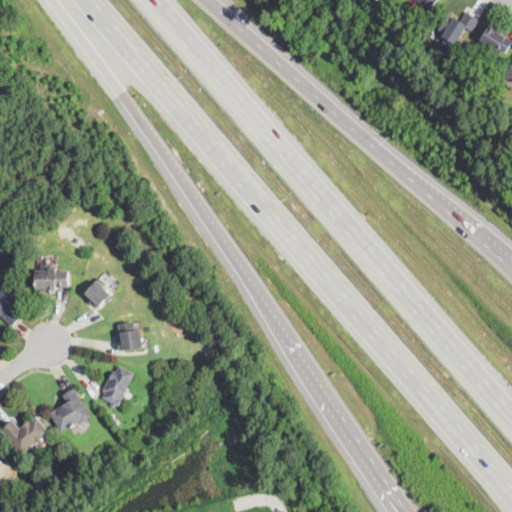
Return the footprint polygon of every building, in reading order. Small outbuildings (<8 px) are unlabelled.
[(436,0),(429,10),(415,0),(436,0)] [(472,30),(467,27),(456,44),(443,36),(445,33),(439,29),(449,14),(461,22),(468,11),(480,19),(472,30)] [(497,30),(498,28),(502,31),(502,33),(511,39),(511,44),(506,53),(499,49),(498,51),(481,39),(489,26),(488,26),(489,25),(497,30)] [(10,247),(6,250),(1,244),(9,238),(14,244),(10,247)] [(58,268),(58,271),(70,271),(70,285),(70,287),(59,287),(59,289),(37,289),(37,270),(50,270),(50,268),(58,268)] [(109,301),(107,303),(105,301),(100,306),(85,292),(100,277),(107,284),(103,288),(113,297),(109,301)] [(15,286),(26,296),(15,308),(14,307),(11,310),(20,318),(13,326),(1,315),(0,316),(0,289),(8,280),(15,286)] [(137,321),(138,329),(141,328),(144,347),(120,351),(118,335),(118,332),(121,331),(120,323),(137,321)] [(127,369),(135,374),(125,391),(127,392),(124,397),(122,396),(121,399),(122,400),(122,403),(120,404),(117,404),(115,407),(112,405),(113,403),(103,397),(106,391),(103,389),(114,370),(117,371),(120,365),(127,369)] [(86,420),(83,422),(83,420),(61,433),(50,413),(68,403),(63,395),(76,387),(92,416),(86,420)] [(38,416),(51,432),(46,436),(51,442),(41,451),(36,445),(24,455),(17,447),(2,430),(14,420),(21,428),(31,420),(32,421),(38,416)] [(151,431),(147,436),(139,430),(140,428),(143,425),(151,431)] [(16,478),(12,488),(5,485),(0,498),(0,460),(14,466),(10,475),(16,478)]
